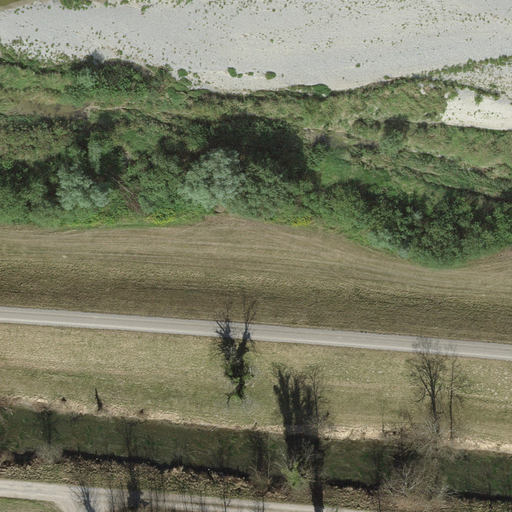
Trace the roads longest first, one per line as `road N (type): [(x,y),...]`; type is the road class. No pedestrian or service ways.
road 1 (track): [(0,254),(511,294)]
road 2 (track): [(511,353),(0,315)]
road 3 (track): [(0,490),(237,511)]
